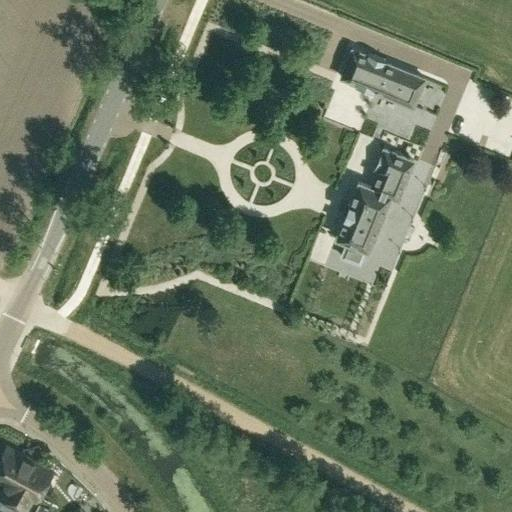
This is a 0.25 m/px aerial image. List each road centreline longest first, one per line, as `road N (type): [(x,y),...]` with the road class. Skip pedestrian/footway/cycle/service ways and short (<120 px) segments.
road 1 (track): [(0,288),(406,511)]
road 2 (tertiary): [(0,345),(156,0)]
road 3 (residential): [(126,511),(72,450),(0,402)]
